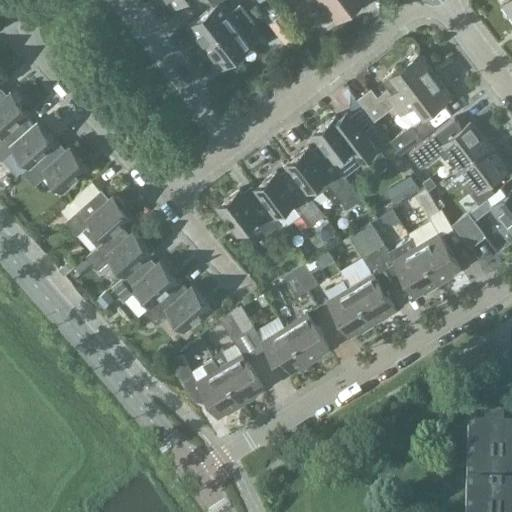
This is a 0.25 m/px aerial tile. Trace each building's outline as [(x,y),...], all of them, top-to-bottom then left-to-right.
[(218,0),(213,4),(185,25),(192,33),(190,34),(201,48),(247,12),(240,3),(231,10),(222,0),(218,0)] [(322,0),(335,17),(357,0),(322,0)] [(511,0),(502,0),(500,2),(511,17),(511,0)] [(247,12),(201,48),(212,62),(213,61),(219,68),(255,42),(245,28),(254,21),(247,12)] [(282,12),(269,22),(272,26),(279,36),(291,50),(304,40),(282,12)] [(394,100),(434,71),(418,50),(392,69),(402,82),(391,90),(389,87),(378,95),(371,86),(358,96),(373,116),(386,106),(388,109),(394,104),(393,103),(395,101),(394,100)] [(0,83),(9,75),(0,65),(0,83)] [(395,101),(401,109),(414,98),(424,111),(450,92),(434,71),(394,100),(395,101)] [(0,129),(3,133),(26,113),(29,111),(10,89),(7,91),(0,83),(0,129)] [(319,141),(333,159),(334,158),(344,172),(376,147),(367,135),(377,127),(360,106),(350,113),(347,109),(338,116),(335,113),(312,131),(319,141)] [(29,162),(54,140),(36,119),(33,121),(26,113),(3,133),(0,135),(0,155),(2,158),(15,147),(29,162)] [(459,164),(487,143),(470,119),(446,138),(438,127),(415,144),(423,155),(435,145),(443,156),(450,152),(459,164)] [(411,122),(390,138),(400,151),(421,135),(411,122)] [(54,140),(29,162),(21,169),(34,183),(47,171),(62,189),(88,166),(69,144),(66,146),(58,137),(54,140)] [(344,172),(334,158),(333,159),(319,141),(311,147),(308,143),(285,162),(287,165),(312,197),(330,183),(335,189),(334,190),(347,207),(361,196),(348,179),(349,178),(344,172)] [(487,143),(459,164),(468,176),(463,181),(478,201),(486,195),(479,186),(505,166),(487,143)] [(324,212),(312,197),(287,165),(278,171),(276,168),(254,185),(275,213),(292,200),(309,223),(324,212)] [(391,199),(411,188),(405,175),(384,186),(391,199)] [(422,181),(425,186),(428,189),(436,184),(430,176),(422,181)] [(275,213),(254,185),(252,182),(242,190),(239,186),(216,204),(237,231),(254,217),(266,232),(280,220),(275,213)] [(425,186),(415,193),(428,214),(438,207),(428,189),(425,186)] [(119,194),(115,194),(114,194),(113,193),(109,196),(101,187),(65,218),(78,232),(83,227),(97,243),(105,237),(106,238),(123,223),(132,215),(123,206),(124,205),(125,201),(119,194)] [(511,230),(511,187),(492,203),(511,230)] [(486,235),(468,211),(452,222),(470,247),(486,235)] [(409,231),(411,235),(416,244),(439,281),(453,272),(452,270),(460,265),(431,217),(409,231)] [(360,226),(373,247),(384,240),(371,219),(360,226)] [(126,272),(148,253),(152,250),(132,228),(129,231),(123,223),(106,238),(105,237),(97,243),(86,253),(99,268),(112,256),(126,272)] [(363,254),(373,247),(360,226),(349,232),(363,254)] [(439,281),(416,244),(411,235),(389,249),(416,293),(425,287),(426,289),(439,281)] [(146,307),(177,279),(159,258),(155,261),(148,253),(126,272),(113,284),(125,298),(132,291),(146,307)] [(294,266),(307,288),(318,281),(305,259),(294,266)] [(297,294),(307,288),(294,266),(283,273),(297,294)] [(395,305),(373,270),(351,284),(373,321),(387,312),(386,310),(395,305)] [(146,307),(145,308),(157,323),(170,311),(185,328),(211,306),(192,284),(189,286),(180,276),(177,279),(146,307)] [(359,329),(373,321),(351,284),(328,298),(349,333),(358,327),(359,329)] [(231,310),(244,331),(255,324),(242,303),(231,310)] [(233,337),(244,331),(231,310),(221,316),(233,337)] [(285,324),(308,361),(322,353),(321,351),(329,346),(308,310),(285,324)] [(295,369),(308,361),(285,324),(263,338),(284,373),(294,367),(295,369)] [(256,366),(270,360),(264,345),(249,352),(256,366)] [(214,356),(219,364),(242,401),(256,393),(255,391),(264,386),(242,350),(228,359),(222,349),(212,354),(214,357),(214,356)] [(182,380),(194,373),(182,352),(171,360),(182,380)] [(228,410),(242,401),(219,364),(214,356),(214,357),(203,363),(208,371),(197,378),(218,414),(227,408),(228,410)] [(511,511),(511,428),(468,428),(465,511),(511,511)]
